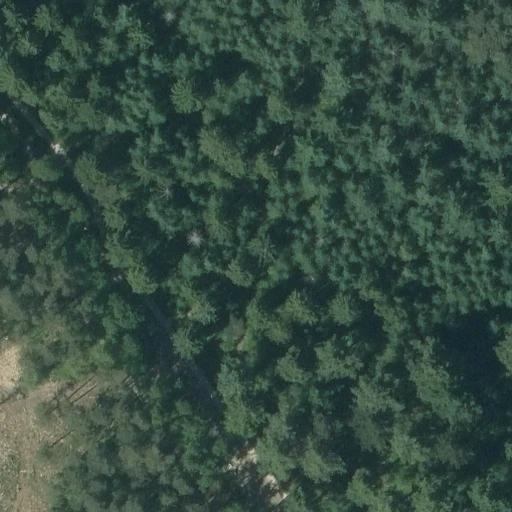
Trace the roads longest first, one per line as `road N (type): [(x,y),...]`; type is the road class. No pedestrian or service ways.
road 1 (track): [(262,511),(155,337),(0,112)]
road 2 (track): [(329,0),(261,210),(230,400),(214,431)]
